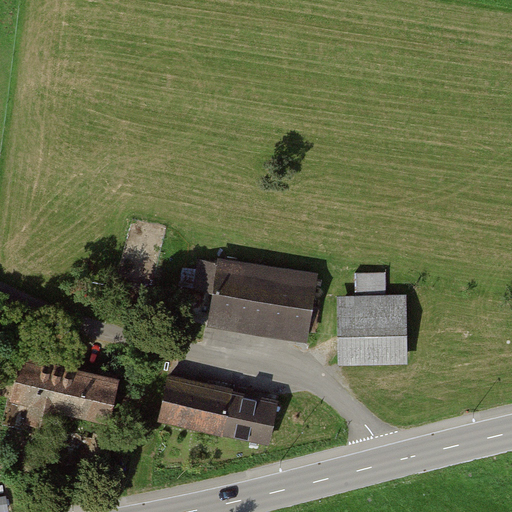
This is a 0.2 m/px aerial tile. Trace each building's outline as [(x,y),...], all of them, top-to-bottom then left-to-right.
[(212,317),(304,337),(316,281),(224,262),(212,317)] [(390,289),(389,268),(358,270),(359,290),(390,289)] [(340,360),(409,358),(408,303),(339,305),(340,360)] [(108,425),(118,386),(22,362),(12,401),(25,404),(20,425),(44,431),(49,411),(108,425)] [(159,418),(270,446),(280,409),(169,380),(159,418)]
